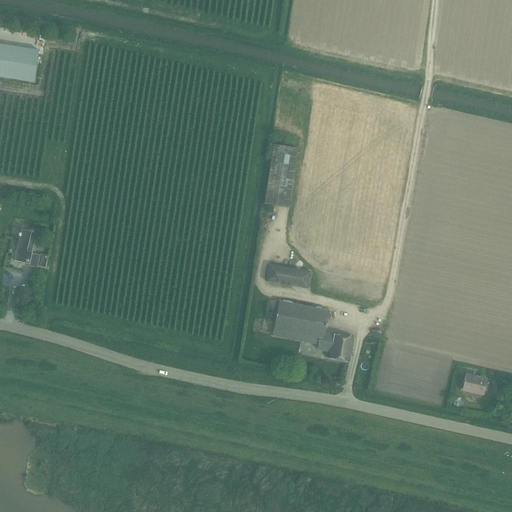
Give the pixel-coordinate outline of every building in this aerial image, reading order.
[(0,43),(0,67),(42,74),(45,50),(0,43)] [(282,163),(263,281),(293,286),(290,305),(329,311),(332,292),(323,290),(341,172),(282,163)] [(20,236),(17,249),(14,261),(30,264),(37,233),(22,230),(21,234),(20,233),(19,236),(20,236)] [(45,268),(48,256),(40,254),(37,266),(45,268)] [(462,390),(473,393),(484,395),(484,391),(486,391),(488,384),(486,384),(487,380),(465,375),(462,390)]
